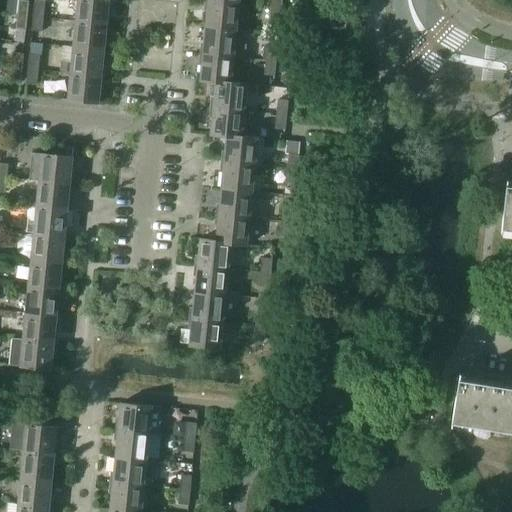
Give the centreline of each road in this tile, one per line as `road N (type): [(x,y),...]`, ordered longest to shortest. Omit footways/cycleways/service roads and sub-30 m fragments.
road 1 (residential): [(154,126),(0,112)]
road 2 (unclassified): [(511,71),(457,60),(429,43),(410,0)]
